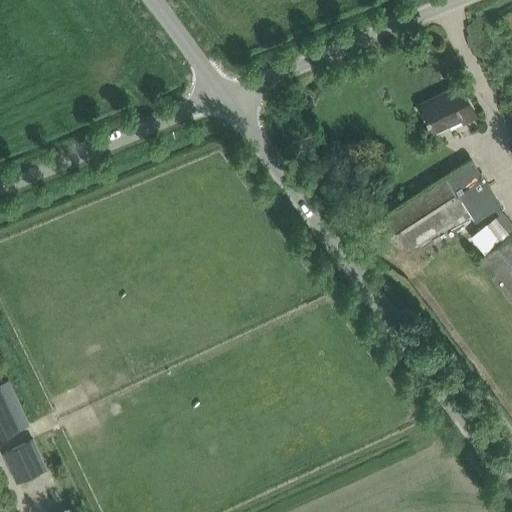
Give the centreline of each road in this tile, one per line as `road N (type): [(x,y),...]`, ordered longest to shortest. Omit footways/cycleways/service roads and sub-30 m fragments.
road 1 (unclassified): [(220,93),(511,483)]
road 2 (unclassified): [(220,93),(452,0)]
road 3 (unclassified): [(0,184),(220,93)]
